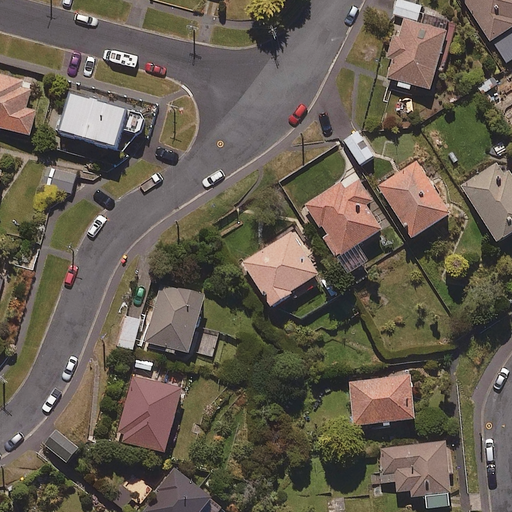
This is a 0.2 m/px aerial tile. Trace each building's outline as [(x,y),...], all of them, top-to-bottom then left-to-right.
[(405,0),(395,0),(392,13),(415,20),(420,4),(405,0)] [(511,15),(511,0),(462,0),(488,40),(511,25),(511,18),(511,16),(511,15)] [(444,30),(402,19),(398,35),(391,34),(384,57),(390,59),(385,76),(429,87),(444,30)] [(31,81),(0,73),(0,127),(29,134),(35,109),(25,107),(31,81)] [(117,106),(68,91),(56,130),(144,157),(159,108),(121,96),(117,106)] [(357,132),(344,140),(359,164),(372,155),(357,132)] [(415,160),(376,186),(409,237),(448,211),(415,160)] [(496,162),(460,185),(495,239),(511,228),(511,175),(508,169),(502,173),(496,162)] [(76,176),(55,170),(50,187),(71,193),(76,176)] [(344,189),(339,181),(304,204),(323,232),(319,235),(333,257),(380,227),(365,204),(371,200),(358,180),(344,189)] [(320,276),(292,230),(241,261),(270,307),(320,276)] [(331,274),(320,280),(330,296),(340,290),(331,274)] [(204,294),(160,282),(144,342),(188,353),(204,294)] [(142,318),(125,314),(116,345),(133,350),(142,318)] [(154,360),(138,356),(134,367),(151,372),(154,360)] [(131,373),(114,438),(165,451),(181,386),(131,373)] [(408,373),(347,379),(351,424),(413,418),(408,373)] [(54,430),(43,444),(65,463),(77,448),(54,430)] [(445,439),(378,447),(381,473),(396,471),(398,490),(412,488),(413,496),(424,495),(425,508),(449,506),(448,494),(451,494),(445,439)] [(195,511),(209,495),(171,467),(138,511),(139,511),(195,511)] [(344,511),(344,499),(329,499),(329,511),(344,511)]
